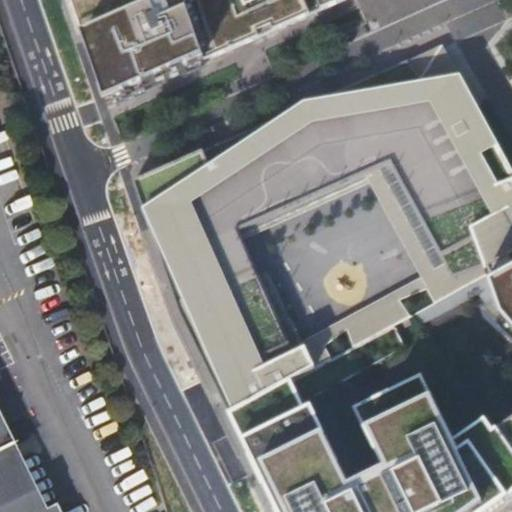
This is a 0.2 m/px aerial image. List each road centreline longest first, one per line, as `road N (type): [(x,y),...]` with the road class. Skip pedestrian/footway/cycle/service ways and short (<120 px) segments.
road 1 (residential): [(446,13),(121,155),(76,158)]
road 2 (residential): [(76,158),(203,511)]
road 3 (residential): [(21,0),(76,158)]
